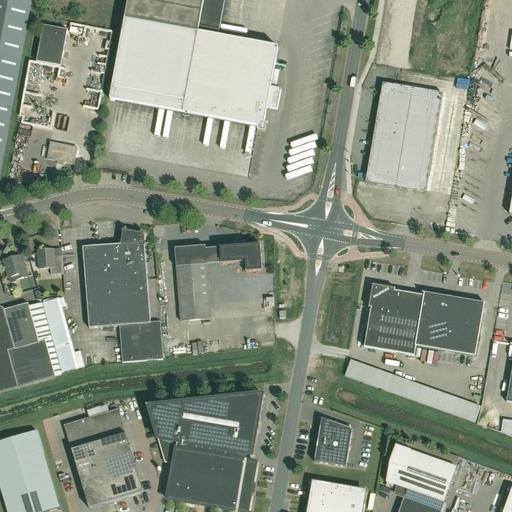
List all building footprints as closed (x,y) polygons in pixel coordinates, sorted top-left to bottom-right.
[(0,0),(0,174),(32,0),(0,0)] [(128,0),(125,20),(110,100),(263,129),(267,107),(277,109),(280,89),(271,87),(278,48),(219,37),(225,0),(128,0)] [(61,67),(68,30),(43,26),(37,62),(61,67)] [(383,83),(374,133),(434,143),(443,93),(383,83)] [(426,193),(434,143),(374,133),(366,182),(426,193)] [(51,143),(47,160),(58,162),(58,164),(63,165),(64,163),(74,165),(77,148),(51,143)] [(161,321),(151,322),(144,234),(123,230),(121,245),(83,248),(89,329),(120,327),(123,363),(164,359),(161,321)] [(181,321),(211,319),(207,265),(214,264),(221,264),(221,265),(245,263),(246,273),(262,271),(260,244),(245,246),(244,243),(244,244),(236,244),(236,243),(236,246),(219,248),(213,249),(206,250),(205,247),(175,249),(181,321)] [(62,256),(54,257),(54,250),(38,251),(39,270),(51,269),(51,275),(64,275),(62,256)] [(4,260),(9,277),(10,283),(12,283),(16,282),(17,279),(29,276),(25,261),(18,262),(16,257),(4,260)] [(33,289),(40,287),(36,275),(30,277),(33,289)] [(425,296),(395,291),(396,289),(373,285),(369,308),(371,308),(364,348),(414,356),(416,346),(425,296)] [(425,293),(425,296),(416,346),(475,356),(484,304),(425,293)] [(60,298),(43,302),(42,303),(62,375),(63,374),(63,373),(80,369),(60,298)] [(0,391),(56,376),(62,375),(42,303),(30,306),(29,303),(0,311),(0,391)] [(91,362),(101,361),(100,347),(90,347),(91,362)] [(349,365),(344,379),(475,425),(480,410),(349,365)] [(165,463),(174,465),(168,496),(171,501),(235,511),(245,511),(248,510),(255,468),(252,463),(241,461),(242,454),(247,455),(253,452),(262,400),(259,395),(153,407),(150,412),(165,463)] [(132,454),(124,426),(119,410),(64,426),(89,509),(143,493),(137,473),(132,454)] [(352,430),(322,419),(314,463),(346,468),(352,430)] [(511,424),(502,422),(499,434),(508,439),(511,439),(511,424)] [(37,431),(0,442),(0,486),(7,511),(48,511),(60,509),(37,431)] [(455,468),(426,458),(409,452),(410,451),(396,446),(390,461),(386,483),(388,483),(387,485),(388,487),(390,488),(392,487),(393,485),(407,490),(443,503),(455,468)] [(360,511),(364,492),(314,484),(308,511),(360,511)] [(511,511),(511,489),(503,511),(511,511)] [(441,511),(444,503),(443,503),(407,490),(398,511),(441,511)]
